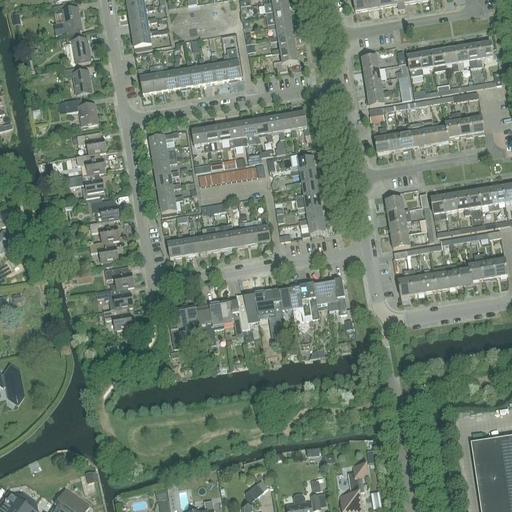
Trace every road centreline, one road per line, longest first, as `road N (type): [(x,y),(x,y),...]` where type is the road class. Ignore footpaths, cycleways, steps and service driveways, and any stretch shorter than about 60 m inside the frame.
road 1 (residential): [(149,285),(367,250)]
road 2 (residential): [(125,120),(341,85)]
road 3 (residential): [(410,511),(382,337),(391,319)]
road 4 (residential): [(149,285),(125,120)]
road 5 (residential): [(333,36),(473,13)]
road 6 (residential): [(356,180),(494,156)]
road 7 (residential): [(125,120),(106,0)]
road 8 (residential): [(391,319),(511,302)]
